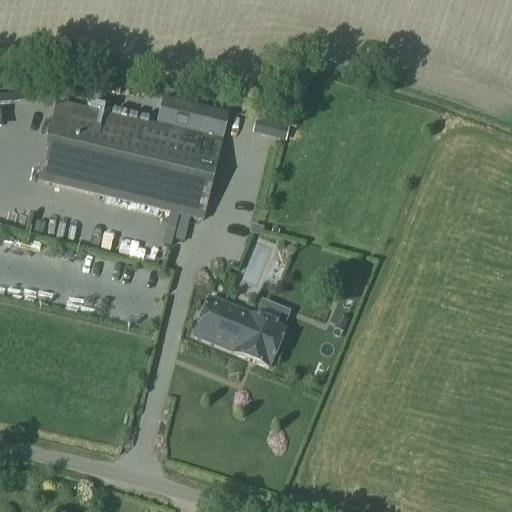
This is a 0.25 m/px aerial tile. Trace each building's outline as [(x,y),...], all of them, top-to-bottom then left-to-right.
[(56,107),(38,185),(203,224),(222,142),(170,130),(169,133),(56,107)] [(271,128),(267,144),(282,148),(286,132),(271,128)] [(162,356),(183,253),(130,242),(120,291),(81,283),(76,310),(73,310),(68,336),(100,342),(96,362),(115,365),(114,369),(113,369),(110,380),(150,388),(157,355),(162,356)] [(253,273),(219,261),(214,276),(247,288),(253,273)] [(192,341),(270,370),(285,332),(207,302),(192,341)] [(341,335),(346,322),(336,319),(331,332),(341,335)] [(287,449),(277,487),(291,491),(301,453),(287,449)] [(362,474),(351,508),(361,511),(375,511),(385,481),(362,474)]
